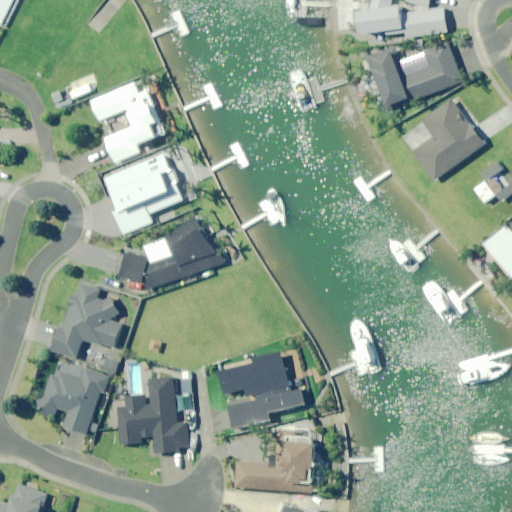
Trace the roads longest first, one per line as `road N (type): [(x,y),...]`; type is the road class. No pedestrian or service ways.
road 1 (residential): [(0,270),(27,192),(61,193),(74,225),(38,266),(0,373)]
road 2 (residential): [(194,511),(0,440)]
